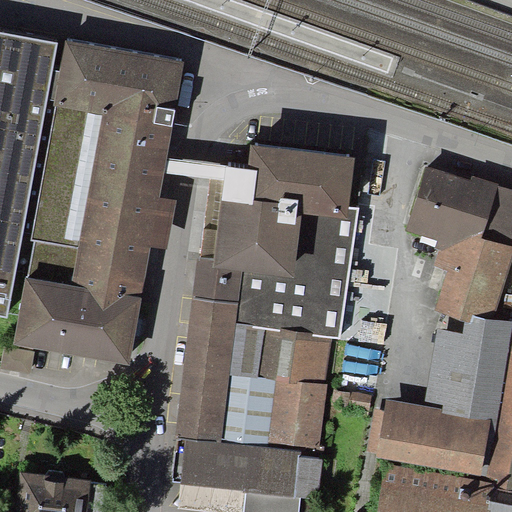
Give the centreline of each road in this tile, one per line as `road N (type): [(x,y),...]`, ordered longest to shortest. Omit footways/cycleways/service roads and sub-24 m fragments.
road 1 (residential): [(511,162),(307,89),(243,84),(214,123),(149,420)]
road 2 (residential): [(149,420),(0,385)]
